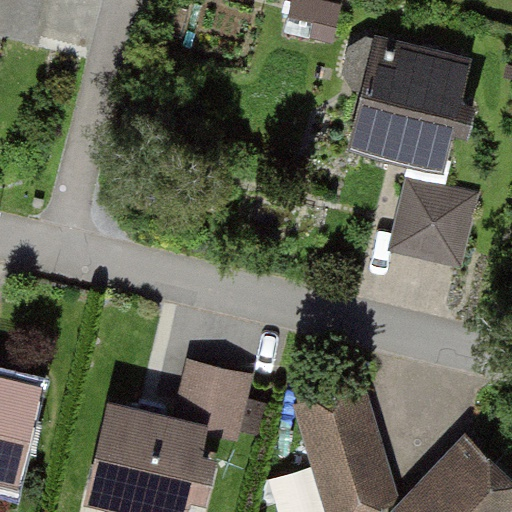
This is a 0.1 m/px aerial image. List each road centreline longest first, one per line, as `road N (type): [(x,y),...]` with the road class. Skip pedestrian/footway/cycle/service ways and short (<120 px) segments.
road 1 (residential): [(62,254),(511,360)]
road 2 (residential): [(62,254),(125,0)]
